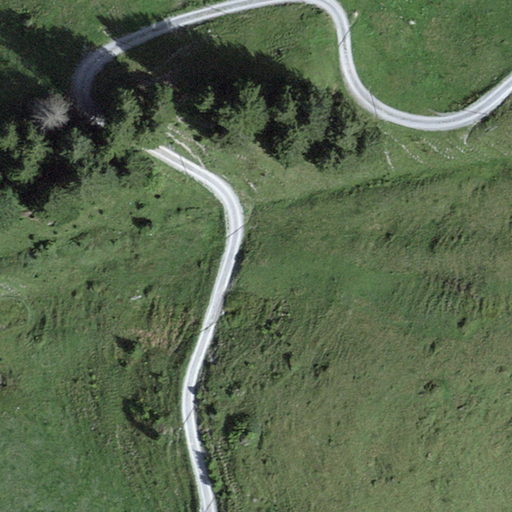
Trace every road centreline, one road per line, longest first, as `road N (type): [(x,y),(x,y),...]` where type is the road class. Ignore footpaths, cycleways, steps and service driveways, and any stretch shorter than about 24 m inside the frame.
road 1 (track): [(211,511),(186,410),(234,245),(233,209),(202,176),(91,119),(77,91),(100,54),(260,0)]
road 2 (track): [(317,0),(338,19),(353,93),(394,118),(459,122),(511,83)]
